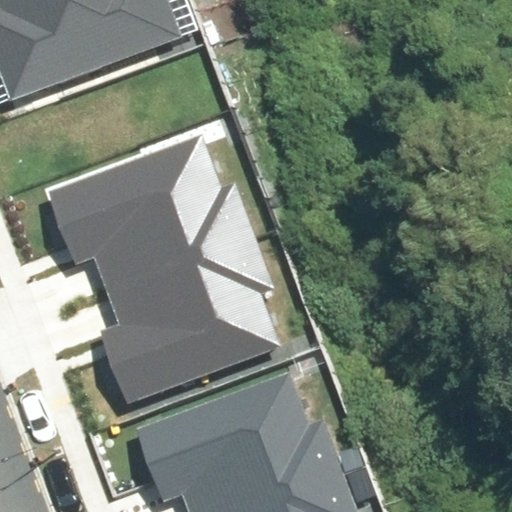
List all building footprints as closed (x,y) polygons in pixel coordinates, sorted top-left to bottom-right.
[(0,0),(0,45),(15,87),(188,25),(179,0),(0,0)] [(60,188),(86,259),(105,253),(116,284),(263,231),(244,178),(227,184),(209,134),(60,188)] [(128,316),(110,323),(136,394),(284,341),(266,291),(283,285),(263,231),(116,284),(128,316)] [(151,424),(177,495),(195,489),(203,511),(229,511),(354,467),(334,414),(317,420),(299,370),(151,424)] [(369,511),(354,467),(229,511),(369,511)]
